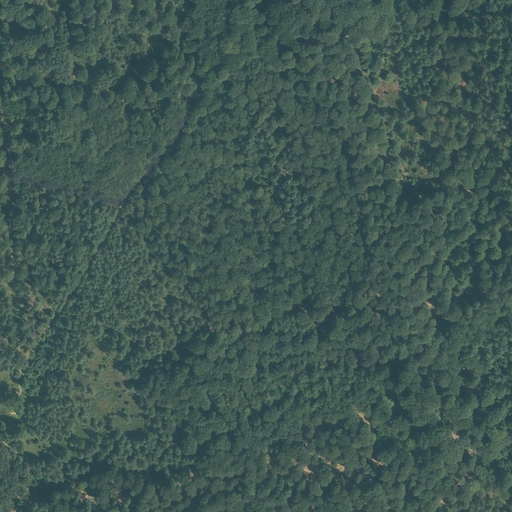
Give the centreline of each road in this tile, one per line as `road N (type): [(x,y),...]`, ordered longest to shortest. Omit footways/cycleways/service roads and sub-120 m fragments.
road 1 (track): [(222,76),(240,89),(307,278),(395,364),(480,394),(511,474)]
road 2 (track): [(14,370),(116,200),(196,96)]
road 3 (track): [(360,359),(223,424),(188,461),(117,511)]
road 4 (track): [(511,3),(343,40),(328,0)]
road 5 (track): [(14,370),(2,169)]
road 6 (track): [(0,103),(196,96)]
road 7 (track): [(22,511),(14,377)]
